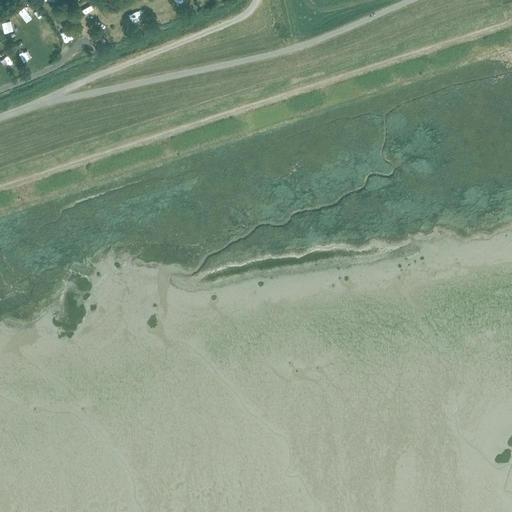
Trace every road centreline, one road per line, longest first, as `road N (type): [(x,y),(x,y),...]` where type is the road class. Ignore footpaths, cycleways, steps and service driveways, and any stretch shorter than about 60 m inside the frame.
road 1 (track): [(511,25),(0,187)]
road 2 (unclassified): [(45,101),(294,48),(412,0)]
road 3 (unclassified): [(45,101),(217,29),(259,0)]
